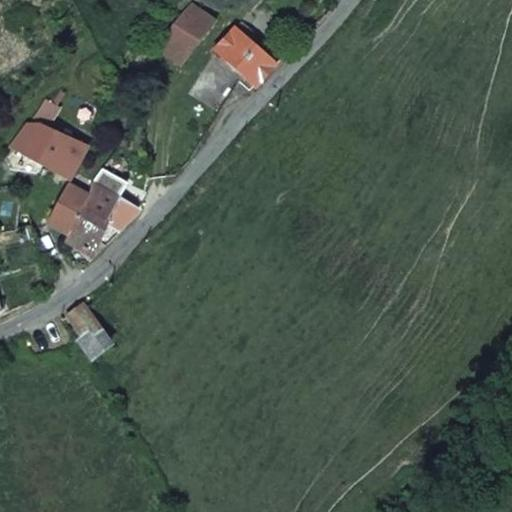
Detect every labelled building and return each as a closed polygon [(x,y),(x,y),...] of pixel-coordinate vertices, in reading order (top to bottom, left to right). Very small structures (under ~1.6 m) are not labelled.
[(251,73),(275,46),(235,12),(211,42),(242,66),(251,73)] [(113,118),(70,90),(42,128),(37,124),(29,139),(80,171),(113,118)] [(53,215),(70,232),(82,209),(93,191),(74,181),(53,215)] [(82,209),(107,228),(133,204),(101,183),(93,191),(82,209)] [(68,236),(76,248),(94,239),(107,228),(82,209),(70,232),(68,236)] [(82,335),(76,338),(84,354),(108,350),(79,298),(66,304),(82,335)]
